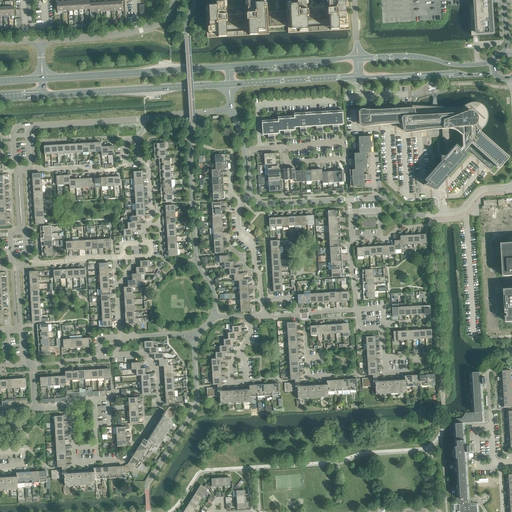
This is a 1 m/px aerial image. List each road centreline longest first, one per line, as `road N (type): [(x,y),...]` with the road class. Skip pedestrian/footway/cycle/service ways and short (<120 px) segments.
road 1 (secondary): [(228,66),(42,77)]
road 2 (secondary): [(43,93),(228,84)]
road 3 (secondary): [(358,77),(494,74)]
road 4 (secondary): [(491,62),(358,58)]
road 5 (secondary): [(358,58),(228,66)]
road 6 (secondary): [(228,84),(358,77)]
road 7 (residential): [(262,314),(253,243),(238,228),(242,203)]
